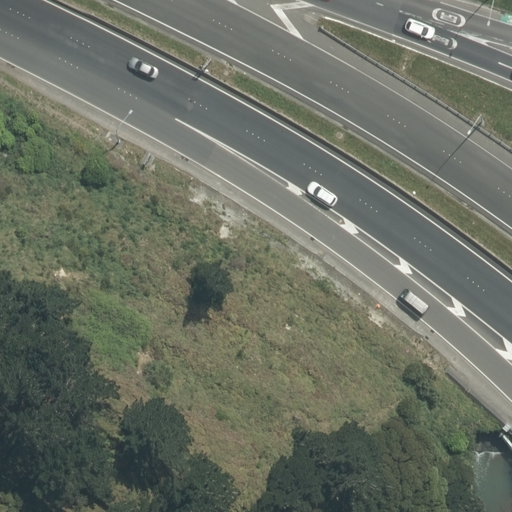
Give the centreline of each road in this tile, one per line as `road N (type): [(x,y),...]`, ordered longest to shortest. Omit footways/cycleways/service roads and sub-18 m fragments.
road 1 (trunk): [(511,387),(339,239),(0,32)]
road 2 (motorway): [(511,314),(313,175),(0,18)]
road 3 (motorway): [(159,0),(373,110),(511,199)]
road 4 (trunk): [(394,22),(511,69)]
road 5 (trunk): [(394,22),(511,48)]
